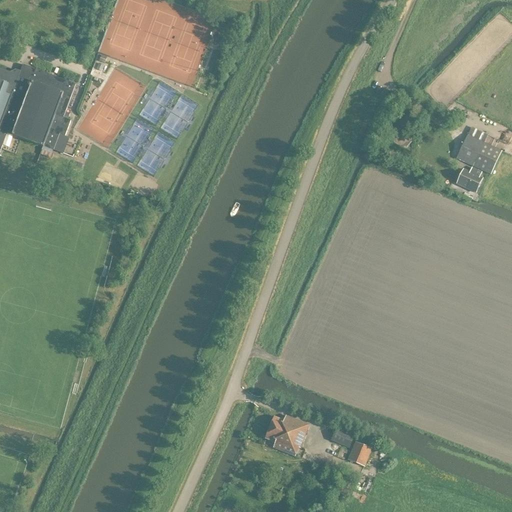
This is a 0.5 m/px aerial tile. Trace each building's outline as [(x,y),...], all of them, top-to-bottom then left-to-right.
[(0,152),(7,133),(44,147),(55,115),(63,118),(64,117),(76,84),(23,65),(20,73),(17,72),(13,73),(0,68),(0,152)] [(55,115),(44,147),(52,150),(58,133),(65,136),(71,120),(64,117),(63,118),(55,115)] [(471,128),(457,159),(491,175),(502,151),(483,143),(486,137),(487,136),(471,128)] [(463,169),(457,184),(476,193),(483,179),(480,177),(482,173),(472,168),(470,172),(463,169)] [(309,425),(286,416),(284,422),(274,418),(266,439),(275,443),(273,448),(295,457),(298,448),(300,449),(309,425)] [(336,429),(332,441),(349,448),(354,436),(336,429)] [(371,450),(355,443),(348,460),(364,467),(371,450)]
